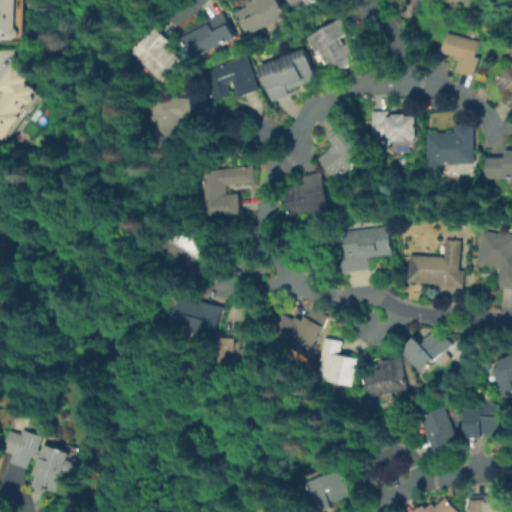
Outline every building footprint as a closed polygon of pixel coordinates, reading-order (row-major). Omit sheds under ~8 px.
[(0,0),(29,0),(27,39),(0,37),(0,0)] [(279,0),(287,13),(250,35),(236,12),(248,5),(247,3),(252,0),(279,0)] [(313,0),(297,10),(290,0),(313,0)] [(218,8),(231,35),(190,57),(175,30),(218,8)] [(339,35),(344,44),(347,42),(356,58),(343,66),(340,62),(330,68),(319,48),(315,50),(308,36),(340,17),(348,30),(339,35)] [(177,57),(164,45),(168,40),(152,26),(131,54),(159,82),(177,57)] [(478,56),(473,74),(457,69),(461,56),(442,50),(447,32),(478,41),(474,55),(478,56)] [(287,93),(272,99),(259,65),(303,48),(314,78),(286,89),(287,93)] [(244,54),(258,88),(238,96),(231,78),(224,81),(229,93),(213,100),(206,82),(203,84),(199,73),(204,70),(202,64),(218,58),(220,63),(244,54)] [(511,65),(511,104),(507,98),(511,94),(506,87),(503,90),(495,80),(511,65)] [(0,87),(0,83),(13,69),(45,97),(6,142),(0,136),(0,95),(4,91),(0,87)] [(179,116),(179,144),(154,145),(153,97),(189,96),(189,116),(179,116)] [(386,109),(386,116),(392,116),(392,113),(404,112),(404,115),(415,115),(415,135),(405,136),(405,138),(392,139),(392,136),(373,136),(372,110),(386,109)] [(366,151),(335,177),(318,156),(334,143),(326,133),(341,121),(366,151)] [(472,123),(473,161),(440,162),(440,160),(427,161),(426,132),(454,131),(453,124),(472,123)] [(511,176),(487,176),(487,157),(505,157),(505,149),(511,149),(511,176)] [(205,214),(237,211),(235,189),(223,191),(223,181),(251,179),(249,161),(200,167),(205,214)] [(330,207),(294,215),(287,186),(306,181),(304,174),(321,170),(330,207)] [(368,267),(342,270),(339,250),(346,250),(344,231),(387,225),(390,253),(367,256),(368,267)] [(211,247),(196,278),(179,267),(181,264),(165,253),(178,226),(211,247)] [(511,287),(501,286),(501,281),(499,281),(500,267),(494,267),(494,263),(478,262),(480,230),(511,232),(511,287)] [(459,238),(458,269),(463,269),(462,288),(443,288),(444,282),(408,280),(410,254),(444,256),(445,238),(459,238)] [(176,297),(196,302),(197,299),(220,305),(212,337),(169,326),(175,304),(176,297)] [(326,315),(305,356),(274,336),(285,314),(294,319),(295,316),(302,320),(309,306),(326,315)] [(435,329),(443,337),(445,335),(452,342),(423,370),(403,348),(415,336),(422,344),(426,340),(425,338),(435,329)] [(259,348),(258,361),(237,360),(236,367),(219,366),(220,337),(236,337),(236,340),(242,340),(241,347),(259,348)] [(357,358),(352,383),(317,376),(324,337),(340,340),(338,354),(357,358)] [(511,392),(505,395),(494,368),(499,366),(497,361),(511,355),(511,392)] [(406,388),(369,395),(365,371),(381,367),(380,360),(400,356),(406,388)] [(510,405),(509,430),(497,429),(496,433),(484,432),(483,436),(467,435),(468,407),(484,408),(484,403),(510,405)] [(459,442),(436,451),(422,415),(445,406),(459,442)] [(38,481),(41,473),(37,471),(42,458),(37,456),(33,466),(15,460),(18,453),(7,449),(14,428),(25,433),(27,428),(46,435),(41,450),(45,452),(48,442),(62,447),(61,449),(73,453),(61,492),(37,484),(38,481)] [(333,506),(317,511),(306,481),(342,469),(351,495),(332,502),(333,506)] [(445,497),(459,511),(417,511),(424,505),(427,508),(433,503),(436,506),(445,497)] [(487,499),(488,501),(505,501),(505,511),(472,511),(472,510),(473,510),(473,499),(487,499)]
